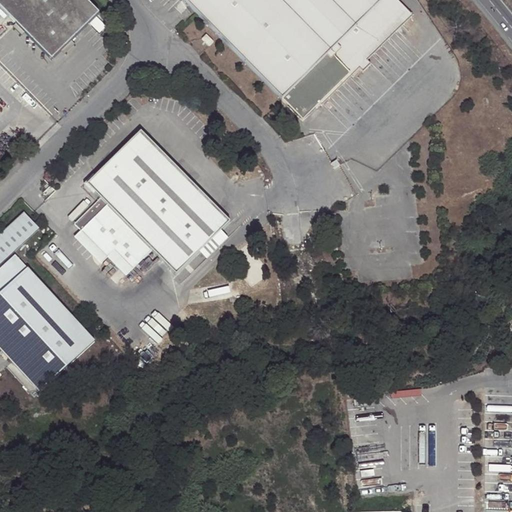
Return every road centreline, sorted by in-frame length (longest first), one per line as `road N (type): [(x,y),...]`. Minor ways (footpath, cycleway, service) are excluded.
road 1 (unclassified): [(162,39),(271,150),(284,181),(291,244)]
road 2 (unclassified): [(0,201),(162,39)]
